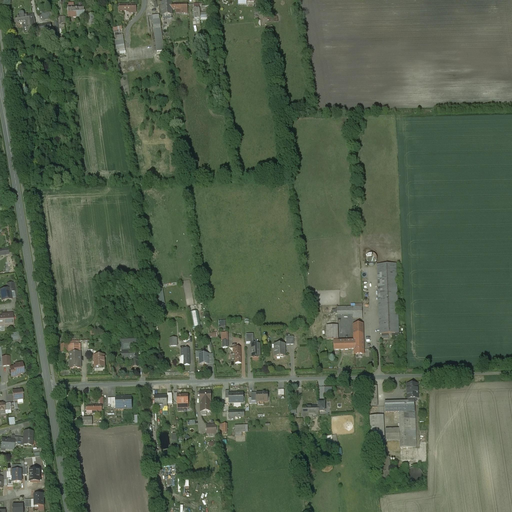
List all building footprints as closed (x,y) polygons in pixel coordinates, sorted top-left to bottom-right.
[(171,3),(161,3),(162,8),(163,16),(171,16),(172,16),(172,10),(172,5),(171,5),(171,3)] [(84,6),(73,6),(73,4),(69,4),(69,7),(68,7),(69,17),(84,17),(84,6)] [(188,13),(187,4),(172,5),(172,10),(181,10),(181,14),(188,13)] [(32,15),(24,16),(24,15),(24,14),(23,13),(22,13),(21,13),(20,13),(20,14),(20,15),(20,17),(16,18),(17,24),(26,22),(28,33),(30,32),(30,33),(31,33),(31,32),(36,31),(34,22),(33,22),(32,15)] [(159,15),(152,16),(157,52),(164,51),(159,15)] [(49,24),(37,26),(38,33),(41,32),(50,30),(49,24)] [(123,36),(115,37),(117,51),(125,50),(123,36)] [(374,265),(375,263),(376,262),(376,260),(376,258),(375,257),(373,255),(371,255),(369,255),(368,256),(366,257),(365,259),(365,261),(365,262),(366,264),(368,265),(369,266),(371,266),(373,266),(374,265)] [(396,265),(377,266),(380,335),(399,335),(396,265)] [(8,290),(2,291),(2,294),(1,295),(2,301),(12,300),(10,292),(10,289),(8,290)] [(5,317),(0,316),(0,326),(13,325),(13,320),(10,320),(5,320),(5,317)] [(363,325),(354,325),(354,349),(354,355),(364,355),(363,325)] [(337,326),(327,327),(327,340),(338,340),(337,326)] [(254,335),(250,335),(250,343),(251,343),(251,358),(260,358),(260,345),(254,345),(254,335)] [(354,341),(334,342),(335,351),(348,350),(348,349),(354,349),(354,341)] [(80,345),(67,345),(68,353),(70,353),(80,353),(80,345)] [(285,345),(274,345),(275,357),(285,357),(285,345)] [(241,348),(233,348),(233,355),(235,355),(235,364),(241,364),(241,348)] [(138,351),(122,351),(122,361),(132,361),(133,367),(138,367),(138,351)] [(81,369),(80,353),(70,353),(70,369),(81,369)] [(208,355),(200,355),(200,365),(209,365),(208,355)] [(104,356),(94,356),(94,368),(105,368),(104,356)] [(10,358),(2,359),(2,360),(3,367),(10,366),(10,358)] [(17,367),(10,368),(11,378),(20,377),(20,375),(24,374),(22,364),(17,365),(17,367)] [(417,385),(407,385),(407,399),(408,399),(408,403),(414,403),(416,403),(416,399),(418,399),(417,385)] [(376,387),(366,387),(367,408),(377,407),(376,387)] [(22,390),(12,392),(13,401),(23,400),(22,390)] [(210,392),(200,393),(201,402),(211,402),(210,392)] [(268,393),(256,394),(257,403),(268,402),(268,393)] [(243,394),(230,394),(230,399),(230,404),(243,403),(243,394)] [(177,396),(177,401),(178,409),(188,409),(188,396),(177,396)] [(167,397),(154,397),(155,407),(167,407),(167,397)] [(131,398),(115,398),(115,399),(116,408),(116,410),(132,409),(131,398)] [(211,402),(201,402),(201,412),(211,412),(211,402)] [(325,403),(317,403),(318,413),(325,413),(325,403)] [(408,403),(384,403),(385,413),(399,412),(400,448),(416,448),(415,419),(415,412),(414,412),(414,403),(408,403)] [(319,407),(303,407),(303,418),(308,417),(308,415),(319,415),(319,407)] [(379,416),(370,417),(372,444),(381,444),(379,416)] [(303,420),(295,420),(295,432),(303,432),(303,420)] [(216,425),(207,425),(207,434),(216,434),(216,425)] [(245,426),(235,426),(235,436),(235,437),(242,437),(242,433),(248,433),(248,426),(245,426)] [(399,429),(385,430),(386,441),(399,441),(399,429)] [(33,432),(24,432),(23,445),(32,446),(33,432)] [(11,440),(2,439),(1,449),(9,450),(10,449),(14,449),(14,443),(14,440),(11,440)] [(389,458),(377,459),(379,481),(392,479),(389,458)] [(403,471),(404,469),(403,467),(402,465),(400,464),(398,464),(396,464),(395,466),(393,467),(393,469),(394,471),(395,473),(397,474),(399,475),(401,474),(402,473),(403,471)] [(12,471),(12,479),(12,483),(13,483),(21,483),(21,476),(21,471),(18,471),(12,471)] [(40,471),(30,471),(30,483),(40,482),(40,471)] [(44,495),(34,495),(34,507),(39,507),(44,507),(44,495)]
